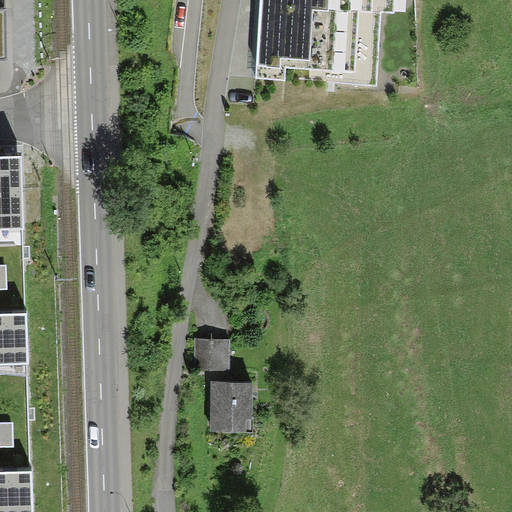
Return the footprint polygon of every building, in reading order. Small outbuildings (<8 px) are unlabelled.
[(256,0),(254,79),(412,85),(411,0),(256,0)] [(0,228),(25,228),(22,157),(0,157),(0,228)] [(25,310),(0,310),(0,360),(26,360),(25,310)] [(213,427),(245,426),(244,370),(222,370),(221,331),(194,331),(195,367),(211,366),(213,427)] [(32,511),(31,466),(0,467),(0,511),(32,511)]
